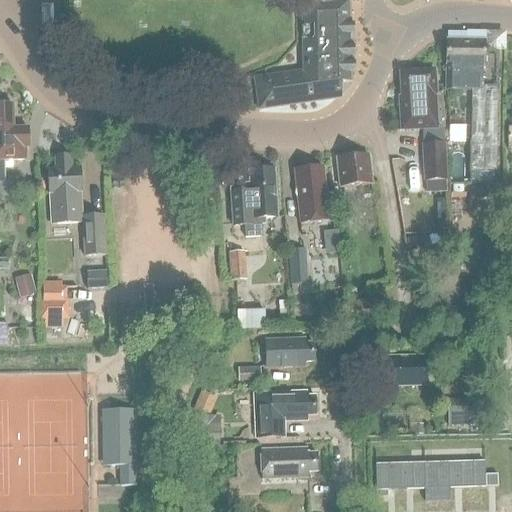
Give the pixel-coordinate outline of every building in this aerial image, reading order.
[(350,82),(348,0),(337,0),(336,0),(304,0),(304,1),(299,1),(301,72),(253,78),(257,110),(339,98),(339,82),(350,82)] [(498,80),(497,80),(497,52),(484,52),(484,43),(446,42),(445,92),(471,92),(470,172),(497,173),(498,80)] [(399,74),(400,97),(398,98),(400,132),(437,129),(433,72),(399,74)] [(0,194),(4,194),(3,162),(25,161),(24,149),(27,149),(27,129),(12,130),(12,106),(0,106),(0,194)] [(423,183),(447,182),(445,145),(421,146),(423,183)] [(370,185),(367,156),(336,160),(340,189),(341,189),(344,206),(356,205),(354,187),(370,185)] [(81,193),(79,170),(72,170),(71,157),(54,158),(55,171),(48,172),(49,194),(50,194),(52,225),(82,223),(84,256),(104,255),(102,216),(81,217),(79,193),(81,193)] [(328,222),(323,168),(294,171),(300,225),(328,222)] [(276,219),(274,171),(248,172),(249,193),(230,194),(232,227),(244,226),(245,239),(261,238),(260,220),(276,219)] [(435,231),(446,231),(446,221),(435,221),(435,231)] [(304,248),(286,249),(287,284),(306,284),(304,248)] [(244,251),(226,253),(228,282),(246,281),(244,251)] [(105,272),(86,274),(87,287),(106,286),(105,272)] [(33,294),(28,275),(13,280),(19,298),(33,294)] [(59,281),(41,281),(41,300),(37,300),(37,322),(42,322),(42,327),(61,327),(61,322),(67,322),(66,286),(59,286),(59,281)] [(348,322),(378,319),(376,298),(346,301),(348,322)] [(265,310),(237,311),(238,329),(266,328),(265,310)] [(313,363),(313,345),(304,345),(303,341),(265,341),(266,369),(304,369),(304,364),(313,363)] [(425,386),(425,358),(386,359),(386,364),(379,364),(379,382),(386,382),(386,384),(396,384),(396,387),(425,386)] [(497,362),(481,362),(482,390),(498,390),(497,362)] [(236,382),(259,381),(258,371),(236,372),(236,382)] [(305,394),(266,395),(253,395),(255,439),(282,439),(282,422),(305,422),(305,417),(315,416),(314,398),(305,398),(305,394)] [(480,409),(446,410),(446,434),(481,433),(480,409)] [(104,468),(121,467),(121,487),(136,487),(135,411),(103,412),(104,468)] [(410,425),(410,436),(423,436),(423,425),(410,425)] [(193,447),(219,447),(219,431),(193,431),(193,447)] [(316,473),(316,454),(307,455),(307,450),(260,451),(260,481),(308,479),(308,473),(316,473)] [(484,476),(484,463),(435,465),(436,502),(449,502),(448,489),(485,488),(484,476)] [(436,502),(435,465),(374,467),(375,492),(387,491),(424,490),(424,502),(436,502)] [(497,476),(484,476),(485,488),(497,488),(497,476)] [(210,495),(228,494),(228,480),(209,481),(210,495)]
